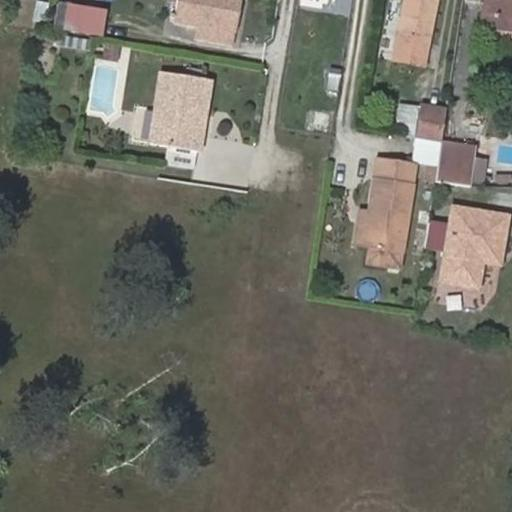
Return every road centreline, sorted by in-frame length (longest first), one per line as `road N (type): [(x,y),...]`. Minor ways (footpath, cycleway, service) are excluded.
road 1 (unknown): [(292,0),(266,147)]
road 2 (unknown): [(369,0),(345,145)]
